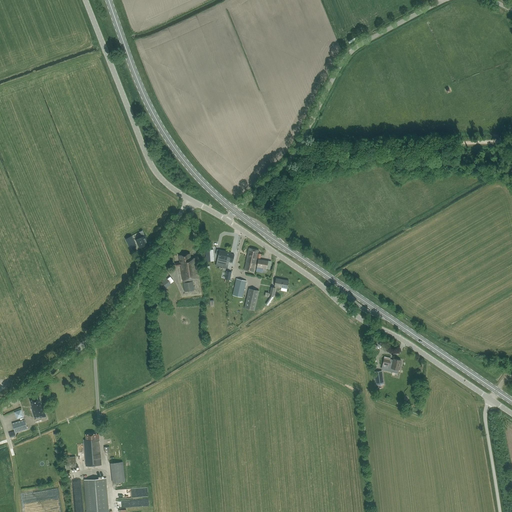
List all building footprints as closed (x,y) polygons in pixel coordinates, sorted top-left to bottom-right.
[(145,246),(145,245),(149,243),(143,230),(139,232),(142,237),(136,240),(139,248),(141,247),(141,248),(142,249),(143,249),(145,248),(145,247),(145,246)] [(131,236),(126,239),(130,248),(134,246),(131,240),(133,239),(131,236)] [(249,248),(244,270),(254,272),(257,257),(260,258),(261,254),(258,253),(259,250),(249,248)] [(213,250),(206,250),(206,262),(214,261),(213,250)] [(228,263),(232,263),(234,255),(231,254),(231,252),(220,250),(217,262),(228,265),(228,263)] [(184,292),(194,290),(192,280),(199,279),(199,273),(197,273),(195,258),(191,259),(190,254),(179,255),(180,263),(175,263),(176,266),(181,266),(184,292)] [(268,264),(268,261),(259,259),(257,267),(256,272),(262,273),(263,270),(266,271),(266,268),(270,269),(271,265),(268,264)] [(162,282),(167,288),(171,285),(165,278),(164,279),(164,280),(162,282)] [(289,281),(276,278),(274,286),(287,289),(289,281)] [(243,293),(246,281),(237,279),(233,295),(242,297),(243,293)] [(245,308),(255,310),(259,291),(249,289),(245,308)] [(390,360),(384,358),(383,365),(389,366),(388,369),(391,370),(392,368),(399,370),(401,360),(393,359),(393,362),(390,361),(390,360)] [(39,398),(30,401),(32,406),(33,406),(34,409),(33,409),(35,417),(40,415),(41,418),(46,416),(43,406),(41,407),(40,404),(41,404),(39,398)] [(21,409),(14,412),(17,419),(23,416),(21,409)] [(25,420),(12,424),(15,433),(28,429),(25,420)] [(96,434),(86,435),(86,440),(84,440),(86,466),(101,465),(99,439),(99,434),(96,434)] [(77,469),(76,457),(65,458),(66,470),(77,469)] [(111,463),(113,483),(125,482),(123,462),(111,463)] [(84,480),(87,511),(86,511),(108,511),(106,478),(84,480)] [(120,506),(145,504),(145,497),(116,499),(116,503),(122,502),(122,505),(119,505),(120,506)]
